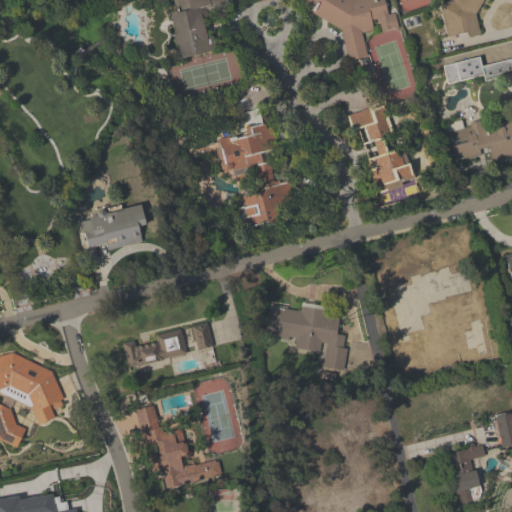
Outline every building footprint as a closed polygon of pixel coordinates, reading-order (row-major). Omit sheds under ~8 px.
[(169,16),(178,61),(214,53),(205,10),(216,8),(214,0),(171,0),(175,15),(169,16)] [(303,0),(305,10),(342,31),(349,61),(367,57),(362,34),(375,31),(372,20),(378,24),(380,32),(395,29),(397,26),(394,13),(388,14),(384,0),(303,0)] [(439,5),(447,38),(463,34),(470,38),(478,36),(480,33),(476,18),(486,0),(455,0),(455,1),(439,5)] [(511,59),(480,66),(479,58),(443,66),(447,84),(483,77),(484,81),(511,75),(511,59)] [(415,181),(403,148),(394,152),(378,106),(348,117),(353,131),(359,129),(382,192),(415,181)] [(277,183),(266,110),(237,115),(240,137),(219,140),(224,174),(255,170),(258,192),(242,195),(247,227),(282,221),(280,209),(293,207),(290,182),(277,183)] [(511,153),(511,118),(447,131),(454,165),(511,153)] [(81,218),(86,252),(140,244),(138,228),(144,227),(142,209),(81,218)] [(398,285),(407,320),(429,314),(427,304),(464,295),(457,269),(398,285)] [(268,307),(264,335),(295,339),(294,350),(322,354),(322,351),(336,353),(342,313),(300,307),(299,312),(268,307)] [(197,351),(213,347),(207,324),(191,328),(197,351)] [(123,347),(128,368),(187,356),(181,330),(154,335),(155,340),(123,347)] [(0,356),(0,390),(7,390),(8,397),(33,407),(36,424),(54,420),(51,404),(61,402),(56,372),(12,355),(0,356)] [(0,441),(17,449),(25,430),(11,424),(16,412),(0,405),(0,441)] [(151,480),(163,478),(165,488),(222,478),(218,460),(189,466),(182,429),(160,434),(154,406),(137,409),(151,480)] [(511,447),(511,415),(511,414),(493,420),(503,450),(511,447)] [(444,453),(457,506),(482,499),(473,461),(484,458),(481,445),(444,453)]
